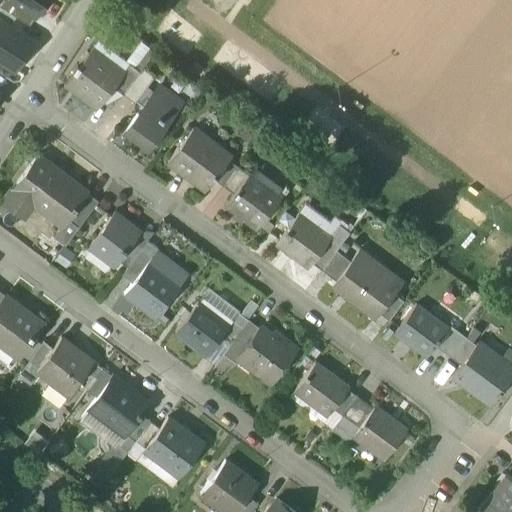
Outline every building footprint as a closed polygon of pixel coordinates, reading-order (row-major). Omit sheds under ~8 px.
[(12,0),(36,15),(45,0),(12,0)] [(0,59),(15,69),(33,43),(0,21),(0,59)] [(147,47),(137,59),(144,65),(153,51),(147,47)] [(106,64),(89,51),(79,64),(76,62),(72,68),(74,70),(64,83),(97,107),(113,86),(124,71),(123,70),(109,60),(106,64)] [(137,59),(129,63),(139,70),(142,66),(144,65),(137,59)] [(129,63),(128,62),(123,70),(124,71),(113,86),(123,93),(139,70),(129,63)] [(139,70),(123,93),(134,102),(154,75),(142,66),(139,70)] [(155,89),(125,128),(147,145),(177,106),(155,89)] [(231,155),(192,126),(167,160),(205,189),(214,178),(228,158),(231,155)] [(64,175),(37,155),(38,154),(37,153),(2,200),(18,212),(28,199),(48,215),(53,209),(64,218),(66,219),(66,218),(86,191),(87,190),(65,174),(64,175)] [(228,158),(214,178),(223,185),(238,165),(228,158)] [(238,165),(223,185),(233,192),(247,173),(238,165)] [(281,195),(249,171),(233,192),(224,204),(256,228),(281,195)] [(86,191),(66,218),(78,226),(97,200),(86,191)] [(114,210),(88,245),(114,264),(117,259),(132,239),(139,230),(114,210)] [(329,235),(298,212),(275,242),(308,266),(311,261),(330,237),(330,236),(329,235)] [(64,218),(56,229),(56,230),(53,235),(64,244),(78,226),(66,218),(66,219),(64,218)] [(338,223),(329,235),(330,236),(330,237),(339,244),(349,231),(338,223)] [(330,237),(311,261),(321,268),(336,249),(339,244),(330,237)] [(132,239),(117,259),(127,266),(142,247),(141,246),(132,239)] [(158,248),(146,240),(141,246),(142,247),(152,255),(154,251),(155,252),(158,248)] [(127,266),(122,274),(132,281),(148,260),(152,255),(142,247),(127,266)] [(336,249),(321,268),(335,279),(350,259),(336,249)] [(155,252),(154,251),(152,255),(148,260),(179,283),(186,275),(155,252)] [(373,270),(353,255),(350,259),(335,279),(332,284),(375,316),(379,311),(393,292),(401,281),(378,263),(373,270)] [(179,283),(148,260),(132,281),(123,293),(155,316),(179,283)] [(393,292),(379,311),(388,318),(403,299),(393,292)] [(41,321),(6,295),(0,302),(0,343),(16,355),(31,335),(41,321)] [(199,298),(174,331),(205,354),(218,338),(230,321),(229,320),(199,298)] [(447,326),(416,303),(395,330),(426,354),(435,343),(447,326)] [(248,319),(237,310),(231,318),(242,326),(248,319)] [(242,326),(231,318),(229,320),(230,321),(218,338),(228,346),(228,345),(242,326)] [(242,326),(228,345),(239,354),(259,327),(248,319),(242,326)] [(456,329),(448,324),(447,326),(435,343),(442,348),(456,329)] [(272,333),(261,325),(259,327),(239,354),(240,354),(258,368),(255,371),(269,381),(295,346),(283,336),(280,339),(272,333)] [(465,336),(456,329),(442,348),(451,356),(465,336)] [(283,336),(274,330),(272,333),(280,339),(283,336)] [(31,335),(20,350),(29,357),(41,342),(31,335)] [(92,360),(60,336),(52,347),(37,366),(36,368),(38,370),(68,392),(86,369),(92,360)] [(465,336),(451,356),(460,363),(475,343),(465,336)] [(29,357),(28,359),(37,366),(52,347),(43,340),(41,342),(29,357)] [(511,365),(477,340),(475,343),(460,363),(452,374),(490,403),(508,379),(511,373),(511,365)] [(239,354),(228,345),(228,346),(223,353),(235,362),(240,354),(239,354)] [(36,368),(37,366),(28,359),(20,370),(32,379),(38,370),(36,368)] [(102,367),(92,360),(86,369),(95,376),(102,367)] [(348,386),(314,361),(293,388),(327,414),(332,407),(347,388),(348,386)] [(112,374),(102,367),(95,376),(105,383),(112,374)] [(148,401),(112,374),(105,383),(88,406),(123,433),(124,433),(125,431),(140,412),(148,401)] [(347,388),(332,407),(341,414),(356,395),(347,388)] [(356,395),(341,414),(351,421),(365,401),(356,395)] [(372,406),(365,401),(351,421),(358,426),(352,433),(353,433),(384,457),(406,429),(374,405),(372,406)] [(341,414),(332,407),(327,414),(322,420),(331,428),(331,427),(341,414)] [(140,412),(125,431),(134,439),(149,420),(140,412)] [(351,421),(341,414),(331,427),(331,428),(348,440),(353,433),(352,433),(358,426),(351,421)] [(203,442),(167,416),(159,427),(144,447),(143,448),(144,448),(179,475),(203,442)] [(149,420),(134,439),(144,447),(159,427),(149,420)] [(123,433),(100,464),(110,472),(126,450),(134,439),(125,431),(124,433),(123,433)] [(144,447),(134,439),(126,450),(136,458),(144,448),(143,448),(144,447)] [(257,483),(224,458),(199,492),(226,511),(234,511),(248,495),(257,483)] [(511,511),(511,475),(505,470),(480,504),(489,511),(511,511)] [(248,495),(234,511),(249,511),(257,502),(248,495)] [(264,511),(296,511),(276,497),(264,511)]
